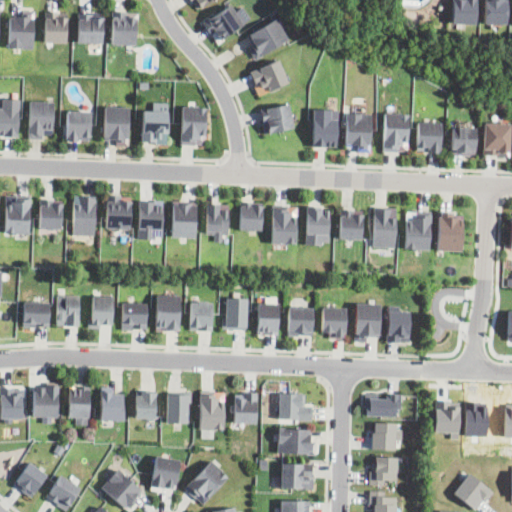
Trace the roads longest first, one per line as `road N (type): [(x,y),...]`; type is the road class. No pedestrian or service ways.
road 1 (residential): [(0,165),(511,186)]
road 2 (residential): [(0,360),(511,373)]
road 3 (residential): [(239,173),(222,95),(157,0)]
road 4 (residential): [(488,186),(473,372)]
road 5 (residential): [(341,511),(345,369)]
